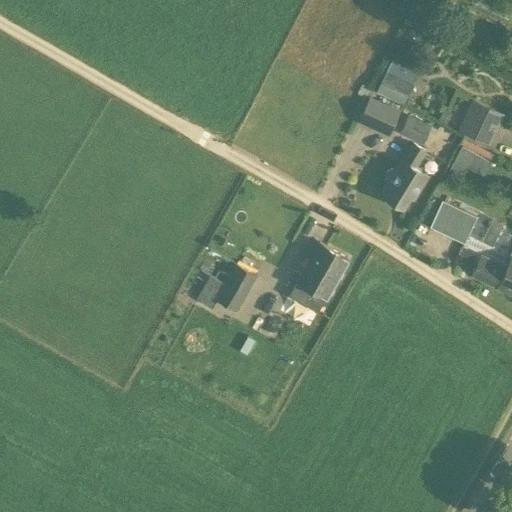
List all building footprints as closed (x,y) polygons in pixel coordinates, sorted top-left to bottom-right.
[(404,103),(419,69),(392,57),(377,91),(404,103)] [(389,135),(400,109),(369,95),(358,121),(389,135)] [(457,128),(491,144),(505,114),(472,98),(457,128)] [(422,144),(431,124),(409,114),(400,134),(422,144)] [(427,175),(416,169),(428,151),(412,141),(401,160),(381,193),(403,207),(410,195),(413,198),(427,175)] [(467,167),(489,174),(495,151),(461,141),(452,171),(465,174),(467,167)] [(430,226),(464,242),(477,215),(442,199),(430,226)] [(318,241),(296,280),(288,294),(318,311),(326,296),(327,297),(349,258),(318,241)] [(470,275),(497,287),(511,293),(511,253),(511,254),(507,265),(480,253),(470,275)] [(224,282),(210,274),(197,297),(212,306),(216,298),(237,310),(257,274),(235,262),(224,282)]
